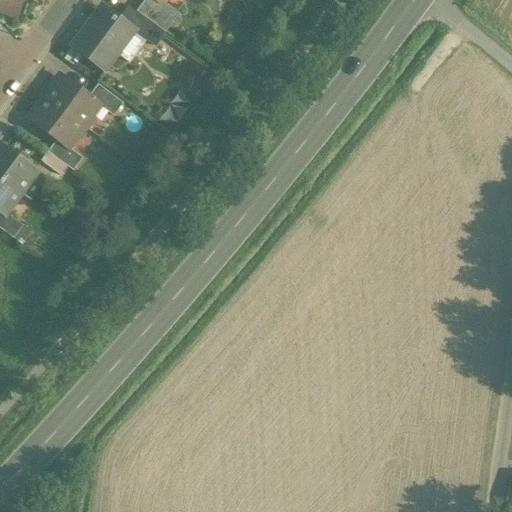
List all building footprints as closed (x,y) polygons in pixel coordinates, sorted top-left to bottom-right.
[(21,0),(0,0),(0,13),(15,19),(21,0)] [(158,0),(158,1),(156,0),(143,0),(134,12),(154,27),(163,33),(178,14),(159,0),(158,0)] [(127,6),(117,20),(132,32),(131,33),(143,42),(154,27),(134,12),(127,6)] [(100,8),(71,47),(103,70),(131,33),(132,32),(117,20),(100,8)] [(87,97),(59,77),(43,98),(81,127),(88,118),(87,112),(95,103),(87,97)] [(122,104),(96,85),(87,97),(95,103),(113,116),(122,104)] [(81,127),(43,98),(27,120),(55,140),(62,146),(69,137),(75,136),(81,127)] [(62,146),(55,140),(46,152),(46,153),(65,167),(72,171),(80,159),(62,146)] [(34,175),(0,149),(0,180),(19,194),(34,175)] [(65,167),(46,153),(39,162),(58,176),(65,167)] [(19,194),(0,180),(0,210),(5,214),(19,194)] [(5,214),(0,210),(0,230),(12,239),(22,226),(5,214)]
